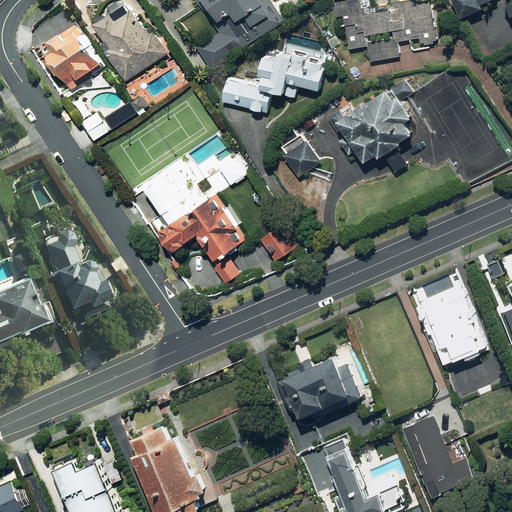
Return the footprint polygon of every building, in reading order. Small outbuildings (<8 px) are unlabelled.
[(203,4),(222,32),(199,47),(213,67),(286,19),(273,0),(205,0),(207,2),(203,4)] [(401,52),(398,40),(410,37),(414,50),(422,48),(421,45),(440,40),(430,1),(419,4),(418,0),(400,0),(379,6),(376,0),(351,0),(337,4),(340,17),(345,16),(354,48),(368,46),(372,60),(401,52)] [(511,0),(455,0),(462,16),(484,7),(483,3),(490,0),(511,0),(511,1),(507,3),(511,14),(511,0)] [(100,42),(132,80),(169,49),(134,5),(118,18),(113,12),(94,27),(104,39),(100,42)] [(57,17),(42,26),(51,42),(44,46),(67,86),(101,67),(79,30),(67,36),(57,17)] [(297,96),(300,84),(322,89),(326,72),(333,73),(337,54),(285,43),(283,52),(280,51),(278,57),(266,54),(261,75),(265,76),(263,82),(230,75),(225,101),(270,110),(274,91),(297,96)] [(416,90),(408,77),(394,86),(401,99),(416,90)] [(341,107),(329,116),(339,131),(343,128),(365,160),(375,153),(379,158),(403,141),(402,141),(413,133),(406,123),(414,117),(398,95),(393,98),(386,88),(347,115),(341,107)] [(97,140),(137,111),(130,101),(105,119),(100,112),(84,121),(97,140)] [(320,109),(302,124),(308,131),(326,116),(320,109)] [(301,136),(294,126),(280,135),(287,147),(284,149),(301,176),(323,162),(304,133),(301,136)] [(221,168),(232,183),(250,170),(239,154),(221,168)] [(146,187),(171,224),(160,232),(173,252),(197,235),(214,260),(228,282),(242,273),(228,251),(249,237),(219,192),(189,212),(164,175),(146,187)] [(282,221),(260,238),(278,260),(300,243),(282,221)] [(45,261),(51,274),(68,311),(85,304),(88,310),(112,300),(104,282),(100,284),(89,258),(79,262),(72,247),(75,245),(69,231),(41,244),(48,260),(45,261)] [(496,250),(485,255),(496,278),(507,273),(496,250)] [(34,269),(26,252),(11,258),(19,276),(34,269)] [(416,293),(446,362),(466,353),(467,357),(490,347),(459,275),(416,293)] [(0,344),(44,325),(26,281),(0,291),(0,344)] [(511,289),(511,306),(499,312),(511,341),(511,283),(510,284),(511,289)] [(422,390),(416,374),(410,361),(423,356),(412,330),(400,335),(396,327),(382,332),(380,327),(365,333),(369,343),(363,345),(372,366),(378,364),(387,386),(401,380),(408,395),(422,390)] [(356,348),(351,350),(348,344),(334,350),(336,356),(316,364),(313,356),(303,360),(306,368),(278,380),(282,392),(291,389),(304,420),(364,395),(360,386),(370,381),(356,348)] [(451,453),(434,414),(403,428),(433,495),(477,475),(464,447),(451,453)] [(194,472),(178,436),(173,438),(167,424),(134,439),(140,452),(133,455),(157,511),(165,511),(172,509),(173,511),(193,511),(203,508),(198,498),(209,493),(199,470),(194,472)] [(335,476),(347,505),(341,507),(343,511),(378,511),(408,500),(401,483),(369,496),(345,438),(326,445),(338,475),(335,476)] [(74,511),(120,511),(97,461),(79,470),(75,461),(55,470),(74,511)] [(0,511),(17,511),(26,508),(14,482),(0,488),(0,511)]
